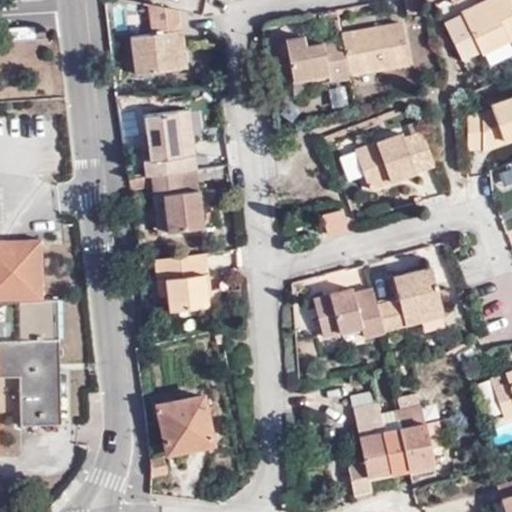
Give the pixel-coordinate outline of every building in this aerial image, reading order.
[(416,0),(402,0),(405,13),(423,9),(416,0)] [(444,23),(460,57),(478,51),(479,53),(511,37),(511,6),(509,0),(482,0),(460,10),(462,15),(444,23)] [(146,6),(139,5),(143,34),(149,33),(146,6)] [(149,33),(143,34),(125,36),(130,75),(174,68),(171,46),(180,45),(175,11),(146,6),(149,33)] [(399,23),(339,34),(340,39),(347,74),(407,62),(399,23)] [(308,85),(348,77),(347,74),(340,39),(303,47),(301,38),(282,42),(290,81),(307,78),(308,85)] [(183,68),(180,45),(171,46),(174,68),(183,68)] [(511,96),(490,104),(492,111),(503,139),(511,135),(511,96)] [(131,175),(131,180),(151,176),(183,172),(198,169),(209,168),(208,153),(195,155),(189,109),(131,118),(137,166),(133,167),(133,174),(131,175)] [(483,111),(465,111),(466,147),(484,146),(483,111)] [(492,111),(483,111),(484,146),(503,140),(503,139),(492,111)] [(432,164),(421,132),(403,139),(401,134),(353,151),(367,188),(432,164)] [(198,169),(183,172),(186,190),(200,189),(198,169)] [(151,176),(154,194),(163,192),(168,233),(205,228),(200,189),(186,190),(183,172),(151,176)] [(151,176),(131,180),(133,197),(154,194),(151,176)] [(122,181),(120,181),(136,263),(137,263),(125,181),(122,181)] [(163,192),(154,194),(158,234),(168,233),(163,192)] [(344,231),(338,211),(322,216),(327,236),(344,231)] [(0,375),(22,375),(23,423),(62,422),(59,299),(45,299),(43,238),(28,238),(24,243),(11,243),(8,239),(0,239),(0,375)] [(138,250),(140,262),(153,260),(151,247),(138,250)] [(208,275),(205,253),(154,260),(157,282),(166,281),(169,297),(170,311),(207,307),(205,289),(203,277),(208,275)] [(396,300),(376,306),(383,333),(419,322),(417,315),(442,310),(431,266),(390,277),(396,300)] [(166,281),(157,282),(159,298),(169,297),(166,281)] [(376,306),(371,289),(352,294),(350,289),(311,300),(321,338),(358,328),(362,340),(383,335),(383,333),(376,306)] [(446,325),(442,310),(417,315),(419,322),(422,332),(446,325)] [(511,370),(489,379),(504,418),(511,415),(511,370)] [(202,396),(156,406),(167,454),(212,444),(202,396)] [(367,478),(390,473),(381,433),(383,432),(379,414),(377,403),(375,403),(352,409),(359,436),(357,438),(363,462),(348,466),(354,497),(370,493),(367,478)] [(394,411),(407,469),(433,464),(430,448),(424,423),(420,405),(394,411)] [(390,473),(407,469),(394,411),(379,414),(383,432),(381,433),(390,473)] [(424,423),(430,448),(443,445),(438,422),(424,423)] [(149,463),(148,477),(164,473),(162,460),(149,463)] [(504,511),(511,511),(511,482),(497,486),(504,511)]
